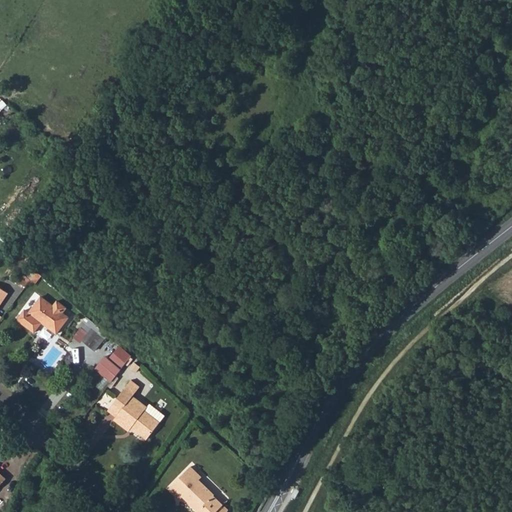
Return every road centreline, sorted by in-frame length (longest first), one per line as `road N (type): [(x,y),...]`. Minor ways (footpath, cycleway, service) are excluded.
road 1 (secondary): [(511,226),(363,355),(268,511)]
road 2 (residential): [(118,511),(0,395)]
